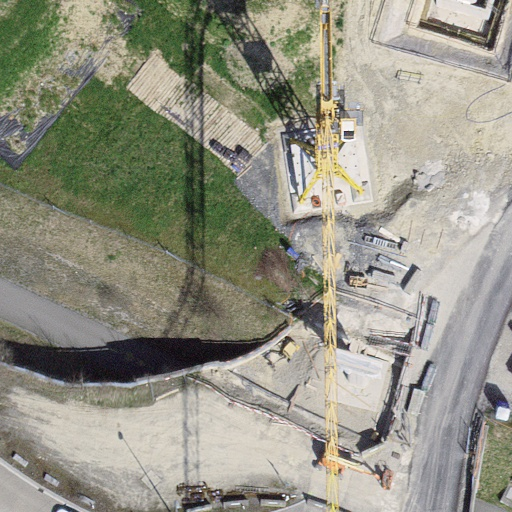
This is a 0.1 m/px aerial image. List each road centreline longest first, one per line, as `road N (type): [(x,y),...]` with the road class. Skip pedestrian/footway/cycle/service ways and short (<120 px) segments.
road 1 (primary): [(350,0),(367,234),(355,310),(319,368),(283,405),(225,433),(102,439),(0,415)]
road 2 (primary): [(355,0),(427,187),(435,239),(426,310),(393,422),(367,487),(345,511)]
road 3 (primary): [(323,511),(469,0)]
road 4 (primary): [(421,511),(452,393),(511,253)]
